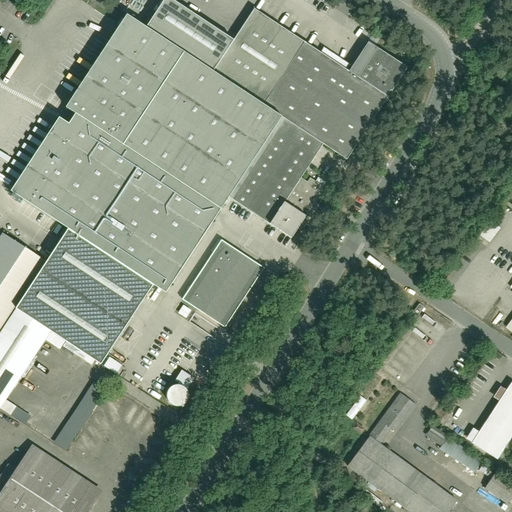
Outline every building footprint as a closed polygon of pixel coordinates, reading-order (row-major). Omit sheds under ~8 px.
[(336,180),(344,168),(333,161),(340,150),(350,157),(355,151),(410,66),(368,39),(350,67),(257,6),(234,41),(171,0),(165,0),(145,30),(126,17),(65,110),(73,115),(66,126),(57,120),(10,193),(68,230),(50,259),(7,231),(0,241),(0,402),(5,406),(54,331),(102,362),(152,286),(164,294),(230,194),(298,238),(330,190),(307,175),(314,165),(336,180)] [(489,221),(478,235),(487,242),(498,228),(489,221)] [(225,332),(267,268),(221,238),(179,302),(225,332)] [(423,313),(417,308),(410,317),(417,322),(423,313)] [(511,334),(511,315),(503,327),(511,334)] [(409,332),(426,346),(431,341),(413,327),(409,332)] [(189,408),(205,383),(194,376),(201,364),(184,353),(176,366),(183,370),(167,394),(189,408)] [(385,361),(380,368),(399,382),(404,376),(385,361)] [(92,381),(52,444),(64,452),(104,389),(92,381)] [(503,450),(511,435),(511,383),(478,433),(503,450)] [(400,394),(346,466),(407,511),(449,511),(457,502),(380,445),(391,429),(397,433),(417,407),(400,394)] [(359,395),(343,415),(351,420),(366,401),(359,395)] [(104,399),(109,424),(118,422),(113,397),(104,399)] [(140,407),(127,426),(135,431),(148,412),(140,407)] [(104,415),(89,421),(96,442),(105,439),(103,434),(110,431),(104,415)] [(423,436),(439,446),(446,436),(430,426),(423,436)] [(445,438),(437,450),(471,471),(479,458),(445,438)] [(35,448),(0,498),(0,511),(89,511),(102,494),(35,448)] [(511,485),(494,473),(479,496),(503,511),(510,503),(511,504),(511,485)]
